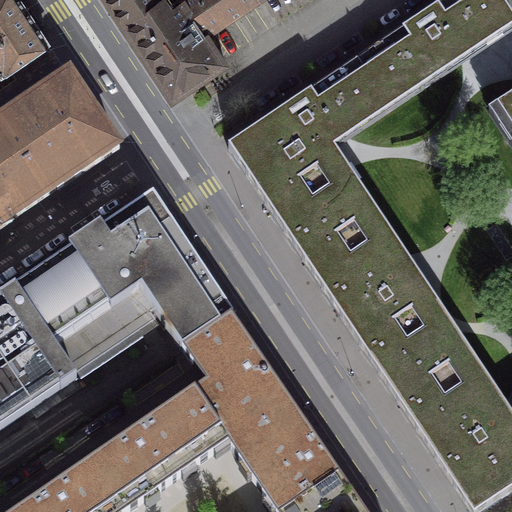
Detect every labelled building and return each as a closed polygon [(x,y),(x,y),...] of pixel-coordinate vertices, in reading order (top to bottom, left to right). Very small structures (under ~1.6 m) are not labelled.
[(25,10),(18,0),(0,0),(0,69),(1,72),(46,41),(25,10)] [(109,0),(122,19),(150,0),(109,0)] [(150,0),(122,19),(126,23),(172,93),(222,59),(203,32),(182,0),(150,0)] [(250,0),(182,0),(203,32),(250,0)] [(511,19),(499,0),(451,0),(357,63),(391,113),(511,31),(511,19)] [(391,113),(357,63),(228,150),(250,183),(315,138),(322,148),(329,143),(334,151),(391,113)] [(70,76),(0,123),(0,229),(119,149),(94,112),(70,76)] [(511,98),(488,114),(511,150),(511,98)] [(315,138),(250,183),(344,324),(356,316),(351,309),(412,268),(334,151),(329,143),(322,148),(315,138)] [(232,318),(153,197),(0,299),(0,428),(36,405),(41,413),(80,387),(68,369),(71,367),(76,375),(155,322),(149,314),(153,312),(180,351),(232,318)] [(356,316),(344,324),(439,465),(451,457),(446,450),(499,415),(509,429),(511,426),(511,416),(412,268),(351,309),(356,316)] [(232,318),(180,351),(195,373),(204,385),(185,398),(16,511),(362,511),(245,341),(232,318)] [(451,457),(439,465),(470,511),(481,511),(511,491),(511,426),(509,429),(499,415),(446,450),(451,457)]
